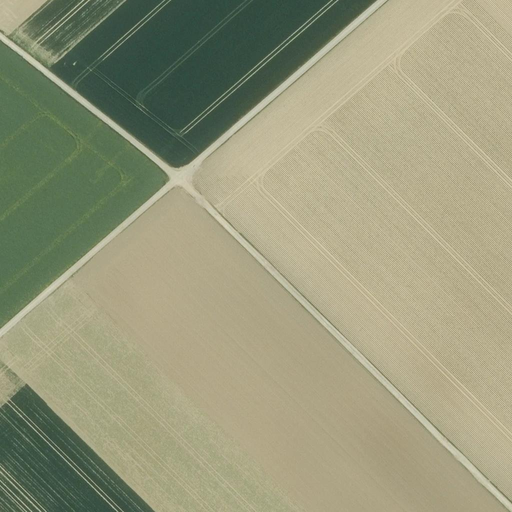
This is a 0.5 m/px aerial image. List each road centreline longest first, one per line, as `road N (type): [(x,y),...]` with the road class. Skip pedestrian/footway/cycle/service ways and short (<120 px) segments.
road 1 (track): [(175,178),(511,510)]
road 2 (track): [(175,178),(381,0)]
road 3 (track): [(0,331),(175,178)]
road 4 (track): [(0,38),(175,178)]
